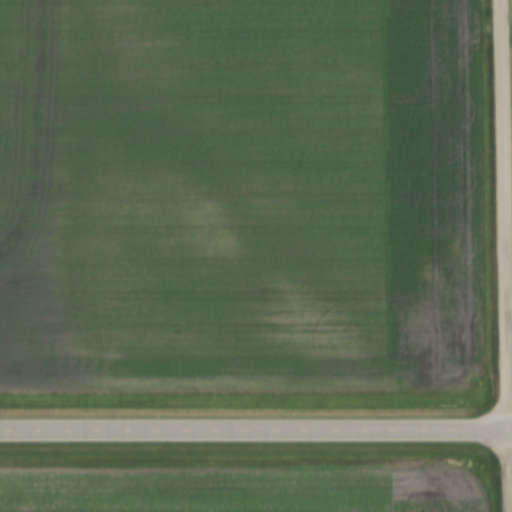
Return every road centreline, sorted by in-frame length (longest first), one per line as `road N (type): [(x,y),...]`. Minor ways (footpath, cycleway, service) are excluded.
road 1 (residential): [(508,511),(498,0)]
road 2 (tertiary): [(511,435),(0,435)]
